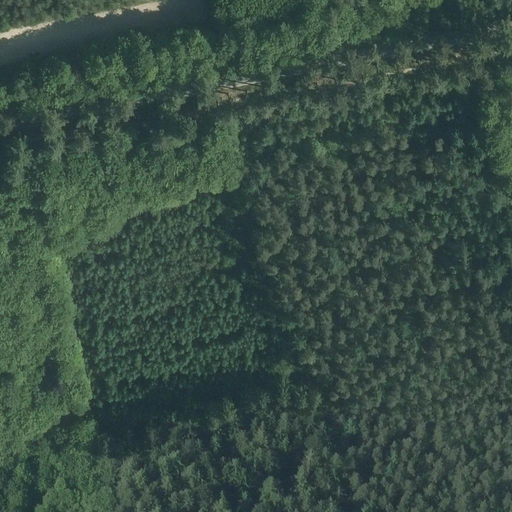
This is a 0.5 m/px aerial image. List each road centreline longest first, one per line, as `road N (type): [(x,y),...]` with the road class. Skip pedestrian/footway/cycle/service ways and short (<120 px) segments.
road 1 (tertiary): [(0,127),(511,27)]
road 2 (track): [(459,37),(511,180)]
road 3 (track): [(40,511),(0,387)]
